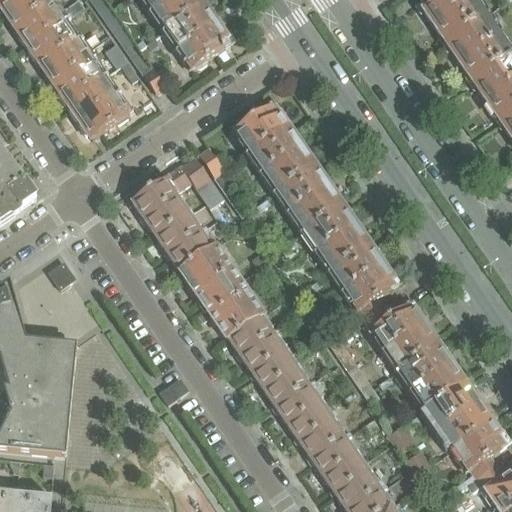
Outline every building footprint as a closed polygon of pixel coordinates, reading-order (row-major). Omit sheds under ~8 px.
[(19,43),(26,54),(67,26),(76,20),(70,11),(61,17),(49,0),(0,0),(0,12),(20,42),(19,43)] [(111,16),(100,0),(91,0),(90,1),(104,21),(111,16)] [(205,9),(198,0),(140,0),(165,36),(205,9)] [(428,4),(420,10),(445,46),(446,49),(486,21),(471,0),(433,0),(429,3),(428,4)] [(232,49),(207,12),(205,9),(165,36),(192,75),(196,72),(199,74),(206,69),(206,66),(232,49)] [(137,54),(111,16),(104,21),(130,59),(137,54)] [(511,58),(486,21),(446,49),(448,51),(472,85),(473,87),(511,60),(511,58)] [(105,82),(67,26),(26,54),(33,64),(35,63),(59,99),(58,100),(64,109),(66,108),(66,109),(105,82)] [(156,42),(152,37),(141,44),(145,49),(156,42)] [(149,55),(160,48),(156,42),(145,49),(149,55)] [(117,74),(121,71),(127,67),(116,49),(105,56),(117,74)] [(151,74),(137,54),(130,59),(143,79),(151,74)] [(511,60),(473,87),(475,90),(498,124),(499,126),(511,117),(511,60)] [(138,83),(127,67),(121,71),(132,87),(138,83)] [(166,93),(153,73),(151,74),(143,79),(156,99),(166,93)] [(127,121),(130,118),(105,82),(66,109),(70,115),(69,115),(75,125),(77,124),(81,130),(79,131),(86,141),(88,140),(91,145),(117,127),(118,129),(128,123),(127,121)] [(250,160),(290,133),(275,111),(235,138),(250,160)] [(511,117),(499,126),(501,128),(511,144),(511,117)] [(277,199),(317,172),(290,133),(250,160),(277,199)] [(14,176),(5,162),(0,155),(0,202),(24,186),(18,177),(14,176)] [(222,178),(224,177),(209,156),(199,163),(214,184),(223,179),(222,178)] [(240,167),(239,167),(236,162),(227,169),(230,174),(240,167)] [(211,215),(224,206),(196,165),(183,174),(182,172),(167,183),(168,184),(166,186),(175,199),(192,188),(211,215)] [(233,179),(243,172),(240,167),(230,174),(233,179)] [(304,239),(344,212),(317,172),(277,199),(304,239)] [(242,223),(250,218),(223,179),(214,184),(241,224),(242,223)] [(34,200),(25,187),(24,186),(0,202),(0,226),(33,204),(34,200)] [(191,222),(178,203),(175,199),(166,186),(132,209),(157,245),(191,222)] [(261,216),(271,209),(268,205),(250,218),(242,223),(248,231),(264,220),(261,216)] [(331,279),(371,251),(344,212),(304,239),(331,279)] [(213,254),(202,239),(207,235),(205,231),(200,235),(191,222),(157,245),(179,277),(213,254)] [(287,257),(297,250),(294,246),(284,253),(287,257)] [(399,292),(371,251),(331,279),(366,328),(385,315),(379,305),(399,292)] [(203,311),(239,286),(215,252),(213,254),(179,277),(203,311)] [(258,274),(266,268),(260,260),(252,266),(258,274)] [(60,295),(75,285),(63,269),(49,279),(60,295)] [(253,279),(247,283),(252,290),(258,286),(253,279)] [(262,321),(263,320),(239,286),(203,311),(227,346),(228,345),(262,321)] [(315,297),(324,290),(322,286),(312,293),(315,297)] [(65,350),(26,346),(22,331),(10,289),(0,295),(0,364),(0,365),(3,374),(9,394),(4,394),(4,393),(3,392),(0,398),(0,456),(54,462),(65,350)] [(385,315),(366,328),(373,338),(400,378),(439,351),(412,311),(392,325),(385,315)] [(307,387),(274,339),(279,336),(276,332),(271,335),(262,321),(228,345),(275,412),(313,386),(312,384),(307,387)] [(343,371),(352,365),(339,347),(330,352),(343,371)] [(439,351),(400,378),(427,418),(467,390),(439,351)] [(313,365),(309,357),(302,361),(307,370),(313,365)] [(357,391),(365,385),(352,365),(343,371),(357,391)] [(392,387),(390,383),(379,390),(382,394),(392,387)] [(168,411),(188,397),(180,385),(160,399),(168,411)] [(317,393),(323,389),(321,385),(311,392),(310,391),(315,388),(313,386),(275,412),(311,464),(349,438),(348,436),(343,439),(322,409),(326,406),(317,393)] [(379,406),(373,397),(365,385),(357,391),(371,411),(379,406)] [(467,390),(427,418),(454,457),(494,430),(489,423),(467,390)] [(418,424),(407,431),(409,433),(410,435),(420,428),(419,426),(418,424)] [(494,430),(454,457),(469,479),(471,478),(472,480),(458,490),(461,495),(468,491),(469,493),(497,474),(497,473),(491,464),(509,452),(509,451),(494,430)] [(405,433),(388,444),(396,456),(413,445),(405,433)] [(390,511),(392,511),(381,495),(386,492),(383,488),(379,491),(346,443),(350,440),(349,438),(311,464),(343,511),(390,511)] [(421,457),(405,468),(414,482),(430,471),(421,457)] [(43,470),(42,482),(51,483),(52,480),(52,471),(43,470)] [(497,474),(469,493),(472,497),(480,491),(484,497),(494,511),(499,511),(511,503),(511,477),(504,483),(497,474)] [(15,511),(17,502),(0,500),(0,511),(15,511)] [(50,511),(51,505),(50,505),(17,502),(15,511),(50,511)] [(511,511),(511,503),(499,511),(511,511)]
